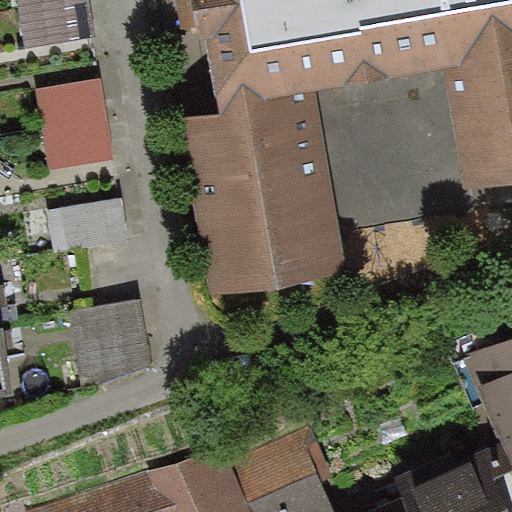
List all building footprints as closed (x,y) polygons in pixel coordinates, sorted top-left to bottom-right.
[(18,0),(25,46),(92,36),(86,0),(18,0)] [(511,0),(200,0),(205,22),(218,20),(235,118),(197,124),(222,272),(334,253),(302,68),(367,56),(449,42),(470,163),(511,156),(511,0)] [(103,75),(41,84),(52,163),(114,155),(103,75)] [(121,195),(60,206),(69,250),(129,239),(121,195)] [(139,296),(80,307),(89,383),(145,356),(139,296)] [(0,320),(0,392),(13,390),(2,320),(0,320)] [(511,442),(511,334),(469,350),(510,443),(511,442)] [(298,428),(231,460),(253,511),(329,511),(335,510),(298,428)] [(410,486),(412,491),(421,511),(511,511),(511,442),(510,443),(410,486)] [(252,511),(223,447),(29,511),(252,511)] [(421,511),(412,491),(367,511),(421,511)]
